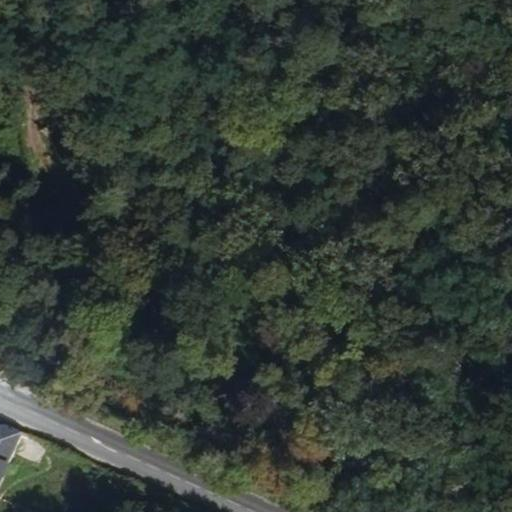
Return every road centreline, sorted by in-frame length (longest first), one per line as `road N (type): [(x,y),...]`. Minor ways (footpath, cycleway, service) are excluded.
road 1 (track): [(252,0),(215,156),(163,194),(109,214),(0,211)]
road 2 (secondary): [(256,511),(0,396)]
